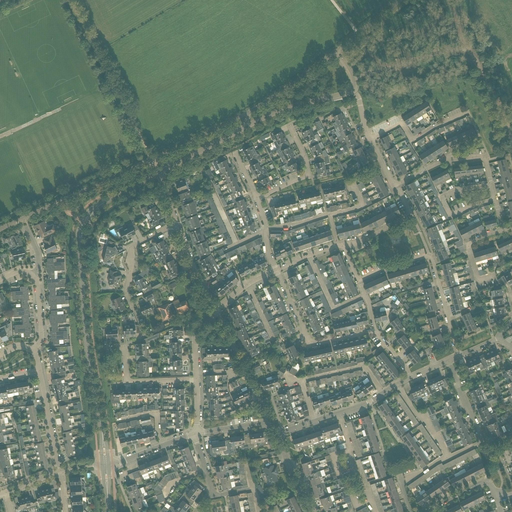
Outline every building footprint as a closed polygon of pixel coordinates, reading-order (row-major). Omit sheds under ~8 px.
[(425,101),(423,102),(424,104),(421,105),(426,113),(431,110),(425,101)] [(426,113),(421,105),(419,107),(418,106),(416,107),(421,116),(426,113)] [(421,116),(416,107),(413,109),(414,110),(412,112),(417,119),(421,116)] [(338,115),(336,112),(331,115),(332,118),(333,117),(336,122),(345,118),(343,115),(342,116),(341,113),(338,115)] [(417,119),(412,112),(409,113),(408,112),(406,113),(412,122),(417,119)] [(412,122),(406,113),(404,115),(405,116),(402,118),(407,125),(412,122)] [(347,122),(345,118),(336,122),(338,127),(347,122)] [(345,130),(348,128),(347,126),(348,125),(347,122),(338,127),(335,128),(337,131),(335,132),(337,137),(346,133),(345,130)] [(313,134),(311,131),(313,130),(311,128),(310,126),(305,128),(306,131),(303,133),(304,135),(303,136),(304,138),(313,134)] [(472,126),(467,128),(470,136),(473,135),(474,136),(476,135),(472,126)] [(470,136),(467,128),(461,130),(466,140),(468,139),(467,138),(470,136)] [(271,134),(273,136),(274,136),(276,141),(285,136),(284,134),(283,134),(281,132),(279,133),(278,130),(271,134)] [(466,140),(461,130),(456,133),(460,141),(463,140),(463,141),(466,140)] [(352,136),(351,134),(348,135),(346,133),(337,137),(340,142),(345,140),(346,142),(355,138),(354,135),(352,136)] [(460,141),(456,133),(451,135),(455,145),(458,144),(457,142),(460,141)] [(317,134),(314,136),(313,134),(304,138),(305,141),(306,140),(308,143),(311,141),(312,144),(318,141),(320,139),(318,135),(317,134)] [(391,141),(391,140),(388,135),(380,140),(382,142),(380,143),(381,146),(391,141)] [(455,145),(451,135),(446,138),(447,141),(449,146),(452,144),(453,146),(455,145)] [(286,139),(285,136),(276,141),(273,142),(277,150),(279,149),(284,146),(283,144),(286,142),(285,139),(286,139)] [(356,140),(355,138),(346,142),(347,145),(342,148),(345,152),(349,150),(354,148),(353,145),(356,143),(355,141),(356,140)] [(321,143),(319,144),(318,141),(312,144),(314,146),(310,148),(311,150),(310,151),(312,154),(320,149),(324,147),(321,143)] [(394,146),(391,141),(381,146),(383,148),(384,147),(386,150),(390,148),(394,146)] [(448,148),(445,144),(443,141),(438,144),(444,153),(446,152),(445,150),(448,148)] [(253,146),(251,147),(250,144),(245,147),(246,150),(243,151),(244,154),(243,155),(244,157),(253,153),(256,151),(253,146)] [(444,153),(438,144),(434,147),(438,155),(441,153),(442,154),(444,153)] [(286,149),(284,146),(279,149),(277,150),(276,150),(279,155),(282,153),(284,156),(293,152),(292,149),(290,150),(289,147),(286,149)] [(362,147),(358,149),(353,152),(355,157),(363,153),(362,150),(363,149),(362,147)] [(394,147),(389,150),(385,152),(386,155),(388,154),(389,157),(397,153),(394,147)] [(438,155),(434,147),(429,150),(434,159),(437,158),(436,156),(438,155)] [(328,156),(325,150),(322,152),(320,149),(312,154),(313,156),(314,155),(315,158),(317,157),(319,160),(324,158),(328,156)] [(434,159),(429,150),(424,153),(429,161),(431,159),(432,161),(434,159)] [(257,154),(256,151),(253,153),(244,157),(245,160),(246,159),(248,161),(251,160),(252,162),(258,160),(261,158),(259,154),(257,154)] [(294,154),(293,152),(284,156),(286,161),(285,161),(287,164),(292,161),(291,159),(294,157),(293,155),(294,154)] [(358,162),(367,157),(366,155),(365,155),(363,153),(355,157),(358,162)] [(399,158),(397,153),(389,157),(390,159),(389,160),(390,162),(399,158)] [(429,161),(424,153),(419,157),(425,165),(427,164),(426,163),(429,161)] [(325,164),(330,163),(328,156),(324,158),(319,160),(320,163),(315,164),(316,167),(315,167),(316,170),(325,168),(325,164)] [(368,159),(367,157),(358,162),(360,167),(368,163),(367,160),(368,159)] [(402,163),(399,158),(390,162),(391,165),(393,164),(394,167),(402,163)] [(214,163),(216,166),(217,168),(218,171),(221,169),(228,166),(227,163),(229,162),(227,159),(221,163),(220,160),(214,163)] [(259,162),(261,161),(260,159),(258,160),(252,162),(254,165),(250,167),(252,169),(250,170),(252,172),(260,168),(258,163),(259,162)] [(284,166),(283,166),(285,171),(286,171),(289,169),(291,172),(291,173),(291,174),(298,171),(300,171),(298,168),(299,168),(298,165),(297,166),(296,163),(293,164),(292,161),(287,164),(284,165),(284,166)] [(395,170),(394,170),(395,173),(405,168),(408,166),(405,161),(402,163),(394,167),(395,170)] [(510,167),(509,164),(499,167),(500,173),(509,170),(508,167),(510,167)] [(220,175),(232,169),(231,167),(229,168),(228,166),(221,169),(222,172),(219,173),(220,175)] [(268,174),(266,169),(262,171),(260,168),(252,172),(253,175),(254,174),(255,177),(257,176),(259,178),(265,175),(268,174)] [(329,169),(327,170),(326,170),(325,168),(316,170),(316,172),(317,172),(318,175),(322,174),(322,177),(328,175),(331,175),(329,169)] [(407,173),(405,169),(405,168),(395,173),(396,175),(398,174),(399,177),(407,173)] [(233,172),(232,169),(220,175),(222,177),(224,176),(226,179),(233,175),(231,173),(233,172)] [(451,179),(449,175),(447,171),(444,172),(443,171),(441,172),(446,181),(451,179)] [(446,181),(441,172),(439,173),(439,174),(437,176),(441,184),(446,181)] [(269,177),(268,174),(265,175),(259,178),(260,181),(258,182),(259,185),(258,185),(259,188),(266,184),(266,186),(272,183),(271,180),(270,181),(268,177),(269,177)] [(373,183),(383,179),(381,176),(380,177),(379,174),(371,178),(373,183)] [(225,185),(237,179),(236,177),(234,178),(233,175),(226,179),(227,181),(224,183),(225,185)] [(441,184),(437,176),(434,177),(433,176),(430,177),(435,187),(441,184)] [(511,178),(511,176),(501,178),(503,184),(511,181),(511,178)] [(181,184),(176,186),(178,192),(182,190),(183,193),(189,191),(188,188),(189,188),(187,182),(189,181),(188,178),(180,181),(181,184)] [(238,181),(237,179),(225,185),(226,187),(229,186),(231,188),(238,185),(236,182),(238,181)] [(384,181),(383,179),(373,183),(376,189),(384,184),(382,182),(384,181)] [(414,182),(406,186),(407,189),(406,190),(407,192),(420,186),(417,180),(414,182)] [(348,192),(347,192),(345,183),(339,185),(341,195),(345,194),(346,197),(349,196),(348,192)] [(378,194),(388,189),(387,187),(385,187),(384,184),(376,189),(378,194)] [(230,195),(242,189),(241,186),(239,187),(238,185),(231,188),(232,191),(229,193),(230,195)] [(420,186),(407,192),(408,195),(409,194),(411,197),(422,191),(420,186)] [(331,197),(328,188),(322,189),(324,199),(328,198),(329,201),(332,200),(331,197)] [(243,191),(242,189),(230,195),(234,203),(236,202),(240,201),(242,200),(240,196),(243,195),(241,192),(243,191)] [(389,191),(388,189),(378,194),(381,199),(389,195),(387,192),(389,191)] [(316,190),(314,191),(316,201),(317,203),(322,202),(320,192),(316,193),(316,190)] [(191,197),(189,191),(183,193),(179,195),(181,201),(187,198),(189,201),(195,199),(194,196),(191,197)] [(421,198),(424,196),(422,191),(411,197),(412,199),(411,200),(412,202),(421,198)] [(427,201),(424,196),(421,198),(412,202),(413,205),(415,204),(416,207),(424,203),(427,201)] [(243,199),(242,200),(240,201),(236,202),(237,205),(234,206),(235,208),(247,204),(247,202),(245,202),(243,199)] [(197,207),(195,200),(183,205),(184,207),(183,208),(184,212),(195,208),(197,207)] [(281,211),(279,201),(277,202),(277,204),(274,205),(275,206),(274,207),(273,206),(270,208),(273,218),(278,216),(278,215),(278,212),(281,211)] [(426,208),(424,203),(416,207),(417,210),(416,210),(417,213),(426,208)] [(248,206),(247,204),(235,208),(236,211),(239,210),(240,212),(247,210),(246,207),(248,206)] [(157,209),(155,206),(150,209),(148,205),(141,209),(145,215),(146,215),(147,218),(159,212),(157,209)] [(395,217),(391,209),(390,206),(385,209),(386,211),(391,221),(393,219),(392,218),(395,217)] [(401,215),(396,206),(391,209),(395,217),(398,215),(399,217),(401,215)] [(198,214),(195,208),(184,212),(186,216),(187,215),(188,218),(196,215),(198,214)] [(429,213),(429,212),(430,212),(430,210),(429,210),(428,209),(427,209),(426,208),(417,213),(418,215),(420,214),(421,217),(429,213)] [(248,213),(247,210),(240,212),(241,215),(238,216),(239,219),(251,214),(250,212),(248,213)] [(391,221),(386,211),(381,214),(385,222),(388,220),(389,222),(391,221)] [(446,215),(445,211),(440,214),(441,217),(444,216),(446,220),(448,219),(446,215)] [(161,215),(159,212),(147,218),(149,221),(148,222),(149,224),(151,228),(159,224),(157,221),(162,218),(160,215),(161,215)] [(432,218),(435,216),(434,215),(431,217),(429,213),(421,217),(422,220),(421,220),(422,223),(432,218)] [(252,217),(251,214),(239,219),(239,221),(243,220),(244,223),(251,220),(250,217),(252,217)] [(385,222),(381,214),(376,216),(381,226),(383,225),(382,223),(385,222)] [(199,221),(196,215),(188,218),(186,218),(187,221),(186,221),(188,225),(199,221)] [(381,226),(376,216),(371,219),(375,227),(378,225),(378,227),(381,226)] [(438,222),(435,216),(432,218),(422,223),(423,225),(425,224),(426,227),(434,223),(435,224),(438,222)] [(492,228),(489,218),(483,220),(486,228),(489,228),(489,229),(492,228)] [(375,227),(371,219),(366,221),(370,231),(373,230),(372,228),(375,227)] [(479,219),(474,222),(474,224),(479,233),(482,232),(481,230),(484,229),(481,225),(480,221),(479,219)] [(242,229),(255,224),(254,222),(252,223),(251,220),(244,223),(245,226),(242,227),(242,229)] [(358,234),(361,233),(358,220),(353,222),(354,225),(356,236),(359,235),(358,234)] [(201,227),(199,221),(188,225),(189,229),(190,229),(191,231),(201,227)] [(370,231),(366,221),(360,224),(362,228),(365,232),(367,231),(368,232),(370,231)] [(56,231),(54,227),(53,225),(47,228),(44,222),(35,226),(37,231),(39,232),(39,233),(38,234),(39,235),(40,234),(42,238),(56,231)] [(256,227),(255,224),(242,229),(243,231),(246,230),(247,233),(244,234),(245,238),(252,235),(250,232),(255,230),(254,228),(256,227)] [(443,229),(440,224),(427,229),(428,232),(427,233),(428,235),(438,231),(443,229)] [(479,233),(474,224),(469,226),(473,234),(476,233),(477,234),(479,233)] [(342,225),(336,227),(337,230),(339,238),(342,237),(343,239),(345,238),(342,228),(342,225)] [(356,236),(354,225),(348,227),(350,236),(353,235),(354,236),(356,236)] [(123,227),(118,229),(120,232),(123,238),(124,241),(131,237),(135,235),(136,235),(132,226),(125,230),(123,227)] [(473,234),(469,226),(464,229),(469,238),(471,237),(471,236),(473,234)] [(201,227),(191,231),(190,231),(191,234),(190,235),(191,239),(202,234),(202,235),(204,234),(202,227),(201,227)] [(469,238),(464,229),(459,231),(463,239),(466,238),(467,239),(469,238)] [(333,239),(330,231),(325,233),(328,243),(331,242),(330,240),(333,239)] [(440,237),(438,231),(428,235),(429,238),(430,237),(432,240),(440,237)] [(11,233),(1,237),(4,243),(7,242),(8,241),(10,247),(11,247),(12,247),(14,246),(18,245),(18,246),(22,244),(18,235),(14,236),(14,235),(12,236),(11,233)] [(328,243),(325,233),(320,235),(322,243),(325,242),(326,244),(328,243)] [(204,240),(202,235),(202,234),(191,239),(193,243),(194,242),(195,245),(196,244),(205,241),(204,240)] [(312,247),(309,238),(308,235),(302,237),(303,238),(303,240),(304,242),(307,250),(309,249),(309,248),(312,247)] [(322,243),(320,235),(314,236),(318,246),(320,246),(320,244),(322,243)] [(318,246),(314,236),(309,238),(312,247),(315,246),(315,247),(318,246)] [(51,237),(49,238),(44,240),(46,244),(46,243),(47,245),(44,246),(47,253),(57,249),(53,242),(51,237)] [(442,242),(440,237),(432,240),(433,243),(431,243),(432,246),(442,242)] [(304,242),(303,240),(303,238),(297,240),(298,242),(301,250),(304,249),(304,251),(307,250),(304,242)] [(155,252),(167,246),(166,244),(165,244),(163,241),(159,243),(158,240),(152,243),(154,246),(153,247),(155,252)] [(206,240),(205,241),(196,244),(197,247),(196,247),(197,251),(208,247),(206,240)] [(115,243),(110,242),(109,241),(103,262),(104,262),(107,263),(107,260),(113,261),(115,256),(119,253),(118,252),(118,251),(115,247),(116,244),(115,243)] [(511,249),(508,241),(505,243),(504,241),(502,242),(506,252),(511,249)] [(293,253),(291,248),(290,246),(292,245),(290,242),(286,244),(283,245),(284,248),(288,255),(293,253)] [(301,250),(298,242),(292,244),(296,254),(298,253),(298,251),(301,250)] [(444,247),(442,242),(432,246),(433,248),(435,248),(436,250),(444,247)] [(506,252),(502,242),(500,243),(500,245),(497,246),(501,254),(506,252)] [(284,248),(283,245),(280,246),(282,249),(279,250),(283,258),(288,255),(284,248)] [(165,254),(169,252),(167,249),(169,248),(167,246),(155,252),(157,256),(158,255),(161,261),(167,258),(167,257),(165,254)] [(498,256),(497,252),(495,247),(492,248),(492,246),(489,247),(492,257),(498,256)] [(211,254),(208,247),(197,251),(199,255),(200,255),(201,258),(211,254)] [(446,252),(444,247),(436,250),(437,253),(436,254),(437,256),(446,252)] [(492,257),(489,247),(487,248),(487,249),(484,250),(487,259),(492,257)] [(23,248),(18,249),(10,251),(11,254),(12,254),(14,261),(25,258),(23,248)] [(283,258),(279,250),(278,248),(275,249),(277,252),(274,253),(277,260),(283,258)] [(237,255),(235,250),(228,253),(230,258),(237,255)] [(481,261),(478,250),(476,251),(476,253),(473,254),(476,262),(481,261)] [(487,259),(484,250),(481,251),(481,250),(478,250),(481,261),(487,259)] [(448,258),(446,253),(446,252),(437,256),(437,259),(439,258),(440,261),(448,258)] [(331,257),(333,261),(333,262),(343,258),(342,256),(340,256),(339,253),(331,257)] [(202,267),(214,260),(211,255),(200,262),(202,264),(201,265),(202,267)] [(267,265),(265,260),(266,260),(264,255),(260,256),(261,259),(259,260),(262,268),(267,265)] [(257,257),(252,259),(253,263),(254,264),(257,270),(262,268),(260,264),(259,260),(257,257)] [(46,262),(46,264),(46,268),(65,266),(64,262),(54,263),(54,258),(47,259),(47,262),(46,262)] [(177,265),(177,264),(176,263),(175,263),(173,260),(169,262),(167,258),(161,261),(163,266),(166,265),(168,270),(177,265)] [(344,260),(343,258),(333,262),(331,263),(333,269),(333,268),(344,264),(342,261),(344,260)] [(206,271),(216,265),(217,265),(214,260),(202,267),(203,269),(205,269),(206,271)] [(428,272),(426,264),(425,262),(423,263),(423,264),(420,265),(423,274),(428,272)] [(252,273),(248,265),(247,263),(242,265),(243,268),(247,275),(252,273)] [(257,270),(254,264),(253,263),(248,265),(252,273),(257,270)] [(338,273),(348,268),(346,266),(345,267),(344,264),(333,268),(334,270),(334,271),(335,273),(336,274),(338,273)] [(423,274),(420,265),(417,266),(417,264),(414,265),(417,275),(423,274)] [(178,267),(177,265),(168,270),(170,273),(168,274),(169,276),(171,279),(177,276),(175,273),(179,271),(177,268),(178,267)] [(216,272),(218,271),(218,270),(218,269),(219,269),(216,265),(206,271),(208,274),(207,275),(208,277),(216,272)] [(417,275),(414,265),(412,266),(412,267),(409,268),(412,277),(417,275)] [(65,271),(65,266),(46,268),(47,273),(48,273),(48,276),(55,275),(55,271),(65,271)] [(247,275),(243,268),(238,270),(241,277),(247,275)] [(349,271),(348,268),(338,273),(336,274),(335,274),(337,279),(340,278),(348,274),(347,271),(349,271)] [(407,278),(403,268),(401,269),(401,271),(398,271),(401,280),(407,278)] [(412,277),(409,268),(406,269),(406,268),(403,268),(407,278),(412,277)] [(455,268),(451,268),(443,271),(444,276),(453,274),(456,273),(455,268)] [(120,283),(122,276),(116,275),(117,271),(112,270),(110,270),(108,282),(110,282),(109,287),(113,287),(113,286),(118,287),(119,283),(120,283)] [(289,279),(291,284),(299,280),(296,275),(299,274),(297,270),(290,273),(292,277),(289,279)] [(401,280),(398,271),(395,272),(395,271),(393,272),(396,282),(401,280)] [(143,278),(145,277),(143,272),(137,275),(139,280),(135,282),(139,292),(144,289),(148,287),(143,278)] [(396,282),(393,272),(390,272),(391,274),(387,275),(390,283),(396,282)] [(511,284),(511,279),(509,275),(508,273),(501,277),(501,278),(497,280),(498,284),(503,283),(504,283),(507,282),(509,286),(511,284)] [(350,277),(348,274),(340,278),(343,283),(352,279),(351,276),(350,277)] [(55,280),(55,275),(48,276),(49,279),(47,279),(47,284),(66,283),(66,279),(55,280)] [(239,281),(236,277),(234,275),(229,278),(235,286),(237,284),(236,283),(239,281)] [(235,286),(229,278),(227,281),(223,276),(221,277),(221,278),(222,279),(225,282),(230,288),(233,286),(233,287),(235,286)] [(389,284),(387,280),(385,276),(382,277),(381,276),(379,277),(383,286),(389,284)] [(383,286),(379,277),(377,278),(377,279),(375,281),(378,289),(383,286)] [(303,282),(302,279),(299,280),(291,284),(294,289),(301,286),(300,283),(303,282)] [(353,281),(352,279),(343,283),(345,288),(353,285),(352,282),(353,281)] [(378,289),(375,281),(372,282),(371,280),(369,281),(373,291),(378,289)] [(151,285),(153,290),(161,286),(159,281),(151,285)] [(373,291),(369,281),(366,283),(367,284),(364,285),(368,294),(373,291)] [(230,288),(225,282),(220,286),(226,293),(228,291),(227,290),(230,288)] [(66,287),(66,283),(47,284),(48,290),(49,290),(50,293),(56,292),(56,288),(66,287)] [(304,284),(301,286),(294,289),(296,294),(304,291),(307,289),(304,284)] [(347,293),(357,289),(356,287),(354,287),(353,285),(345,288),(343,289),(345,294),(347,293)] [(226,293),(220,286),(214,291),(218,296),(220,294),(221,296),(224,294),(225,295),(226,293)] [(267,289),(269,294),(277,291),(274,286),(267,289)] [(427,289),(426,286),(420,287),(421,291),(423,290),(425,295),(433,293),(432,287),(427,289)] [(504,295),(503,293),(504,293),(504,290),(503,290),(503,289),(501,290),(500,286),(496,287),(493,288),(493,291),(491,291),(491,296),(490,296),(491,301),(493,300),(499,299),(499,296),(504,295)] [(26,287),(20,287),(20,291),(10,292),(10,296),(12,296),(28,295),(28,290),(27,290),(26,287)] [(358,291),(357,289),(347,293),(345,294),(344,295),(345,297),(346,297),(347,300),(358,295),(357,292),(358,291)] [(154,301),(154,296),(152,291),(147,294),(143,296),(145,300),(147,305),(140,308),(143,315),(148,314),(153,311),(149,302),(151,301),(154,301)] [(279,296),(277,291),(269,294),(272,300),(279,296)] [(306,296),(304,291),(296,294),(299,300),(306,296)] [(56,296),(56,292),(50,293),(50,296),(48,296),(49,301),(65,300),(65,296),(56,296)] [(29,300),(28,295),(12,296),(12,300),(21,300),(21,304),(28,303),(27,300),(29,300)] [(310,302),(309,300),(312,298),(311,295),(300,301),(303,306),(310,302)] [(274,305),(282,301),(279,296),(272,300),(267,302),(268,305),(270,304),(274,303),(274,305)] [(120,297),(116,299),(112,301),(117,313),(125,309),(120,297)] [(499,305),(504,304),(503,298),(499,299),(493,300),(494,306),(492,306),(493,308),(491,308),(491,310),(493,309),(495,309),(500,308),(499,305)] [(65,300),(49,301),(49,306),(50,306),(51,310),(57,309),(61,309),(61,305),(65,304),(65,300)] [(178,300),(173,302),(174,303),(169,305),(168,303),(156,308),(161,321),(164,320),(173,316),(173,315),(177,314),(178,315),(190,310),(186,301),(179,304),(178,300)] [(284,306),(282,301),(274,305),(272,306),(274,311),(277,310),(284,306)] [(313,308),(310,302),(303,306),(305,311),(313,308)] [(28,307),(28,303),(21,304),(21,308),(11,309),(11,313),(13,313),(30,312),(29,306),(28,307)] [(239,311),(237,306),(239,305),(237,303),(232,306),(233,308),(229,310),(231,313),(229,313),(230,315),(239,311)] [(464,309),(463,303),(454,305),(456,311),(460,310),(461,313),(467,310),(466,308),(464,309)] [(438,310),(436,304),(428,307),(429,312),(427,313),(428,316),(433,314),(433,311),(438,310)] [(287,312),(284,306),(277,310),(279,315),(287,312)] [(316,306),(313,308),(305,311),(308,316),(315,313),(318,311),(317,309),(317,308),(316,306)] [(505,307),(500,308),(495,309),(493,309),(494,315),(494,318),(501,317),(501,314),(506,313),(505,307)] [(468,313),(467,310),(461,313),(462,316),(461,316),(464,322),(472,318),(470,312),(468,313)] [(50,314),(50,320),(66,319),(66,314),(57,315),(57,311),(51,311),(51,314),(50,314)] [(242,316),(239,311),(230,315),(231,318),(233,317),(234,320),(242,316)] [(320,316),(318,311),(315,313),(308,316),(310,321),(320,316)] [(30,317),(30,312),(13,313),(14,317),(22,317),(22,321),(29,320),(29,317),(30,317)] [(289,319),(286,313),(279,317),(282,322),(289,319)] [(368,324),(367,316),(364,316),(363,313),(360,314),(361,317),(363,325),(368,324)] [(363,325),(361,317),(360,314),(355,315),(355,317),(355,320),(356,320),(357,326),(363,325)] [(434,317),(433,314),(428,316),(428,319),(427,319),(429,325),(437,322),(436,317),(434,317)] [(244,322),(242,316),(234,320),(236,323),(234,324),(235,326),(244,322)] [(312,327),(323,322),(320,316),(310,321),(309,322),(312,327)] [(356,320),(355,320),(355,317),(349,318),(350,321),(352,329),(358,327),(357,326),(356,320)] [(399,323),(400,322),(397,318),(390,323),(394,328),(399,323)] [(474,323),(472,318),(464,322),(466,327),(474,323)] [(67,323),(66,319),(50,320),(50,325),(52,325),(52,328),(58,328),(58,323),(67,323)] [(291,324),(289,319),(282,322),(284,327),(291,324)] [(29,323),(29,320),(22,321),(23,325),(14,325),(14,330),(31,329),(30,323),(29,323)] [(247,327),(244,322),(235,326),(236,328),(238,327),(239,330),(244,328),(247,327)] [(325,327),(323,322),(312,327),(314,332),(319,330),(320,333),(326,330),(324,327),(325,327)] [(394,328),(393,328),(397,333),(398,332),(400,335),(404,331),(402,328),(404,327),(400,322),(399,323),(394,328)] [(439,328),(437,322),(429,325),(430,330),(431,330),(432,333),(438,331),(437,329),(439,328)] [(477,328),(474,323),(466,327),(469,332),(473,330),(475,333),(480,330),(479,328),(477,328)] [(294,329),(291,324),(284,327),(287,333),(284,334),(282,335),(283,338),(285,337),(291,334),(289,332),(294,329)] [(11,336),(11,327),(8,328),(7,325),(0,328),(0,340),(1,340),(2,342),(4,341),(5,342),(8,340),(7,338),(11,336)] [(142,333),(138,325),(129,326),(130,328),(130,337),(136,337),(136,333),(142,333)] [(121,334),(121,326),(118,327),(118,326),(116,326),(115,327),(115,328),(112,328),(112,331),(113,341),(119,340),(118,335),(121,334)] [(130,337),(130,328),(129,326),(121,326),(121,334),(124,334),(124,338),(126,338),(126,339),(130,338),(130,337)] [(165,336),(165,340),(169,340),(178,339),(177,336),(183,336),(183,330),(180,330),(180,327),(179,326),(170,330),(169,330),(170,330),(171,336),(165,336)] [(59,332),(58,328),(52,328),(52,331),(51,331),(51,337),(67,335),(67,331),(59,332)] [(247,333),(244,328),(239,330),(237,331),(238,335),(237,335),(238,337),(247,333)] [(31,334),(31,329),(14,330),(15,334),(23,333),(24,338),(30,337),(30,334),(31,334)] [(113,341),(112,331),(108,331),(108,329),(103,329),(103,338),(107,337),(107,341),(113,341)] [(406,334),(404,331),(400,335),(401,337),(397,341),(401,345),(407,340),(408,340),(404,335),(406,334)] [(438,334),(438,331),(432,333),(433,337),(432,337),(435,343),(443,339),(440,334),(438,334)] [(249,338),(247,333),(238,337),(239,339),(240,339),(242,342),(249,338)] [(67,335),(51,337),(51,342),(53,342),(53,345),(55,345),(55,346),(60,346),(60,344),(59,340),(68,340),(67,335)] [(148,350),(148,342),(150,341),(149,337),(143,340),(143,344),(136,344),(136,345),(135,345),(135,349),(136,349),(136,350),(148,350)] [(243,348),(254,342),(255,342),(252,337),(249,338),(242,342),(243,345),(242,345),(243,348)] [(182,348),(182,342),(176,342),(176,340),(178,339),(169,340),(170,348),(172,348),(182,348)] [(445,345),(443,339),(435,343),(437,348),(445,345)] [(411,345),(407,340),(401,345),(404,350),(406,349),(408,351),(412,347),(410,345),(411,345)] [(257,351),(255,346),(256,346),(254,342),(243,348),(244,350),(245,349),(247,352),(248,352),(250,354),(252,353),(257,351)] [(282,348),(284,351),(286,350),(288,355),(296,351),(294,346),(289,348),(288,345),(282,348)] [(61,352),(60,350),(60,347),(52,348),(52,351),(49,352),(50,355),(49,355),(49,358),(58,356),(58,353),(60,353),(61,352)] [(414,350),(412,347),(408,351),(410,353),(406,356),(410,360),(417,355),(413,350),(414,350)] [(182,354),(182,348),(172,348),(170,348),(170,358),(176,357),(176,354),(182,354)] [(212,358),(212,348),(209,348),(209,350),(206,350),(206,354),(202,354),(202,360),(207,360),(212,360),(212,358)] [(234,353),(233,353),(229,353),(229,349),(226,349),(226,348),(223,348),(224,357),(229,357),(229,359),(233,359),(233,358),(236,358),(234,353)] [(495,349),(489,352),(494,361),(497,360),(498,362),(503,360),(500,352),(497,353),(495,349)] [(148,358),(148,353),(148,350),(136,350),(136,351),(135,351),(136,355),(137,355),(137,356),(142,356),(142,359),(148,358)] [(299,356),(296,351),(288,355),(290,360),(299,356)] [(379,362),(386,357),(382,352),(376,358),(379,362)] [(494,361),(489,352),(483,354),(485,359),(483,360),(486,368),(491,365),(490,362),(494,361)] [(421,360),(418,356),(417,355),(410,360),(414,365),(421,360)] [(176,360),(176,357),(170,358),(170,363),(172,363),(172,366),(182,366),(182,360),(176,360)] [(383,367),(390,361),(386,357),(379,362),(383,367)] [(486,368),(483,360),(480,361),(478,357),(472,360),(476,369),(480,367),(481,370),(486,368)] [(149,364),(149,362),(152,362),(152,358),(148,358),(142,359),(142,362),(137,362),(137,364),(136,364),(136,368),(149,367),(149,364)] [(476,369),(472,360),(466,362),(468,366),(465,368),(469,375),(474,373),(473,370),(476,369)] [(386,371),(393,366),(390,361),(383,367),(386,371)] [(61,369),(61,366),(51,368),(52,371),(53,370),(53,373),(58,372),(59,375),(65,374),(66,374),(66,371),(63,371),(63,369),(61,369)] [(183,372),(182,366),(172,366),(173,370),(170,370),(171,376),(177,375),(177,372),(183,372)] [(390,376),(397,370),(393,366),(386,371),(390,376)] [(149,376),(149,371),(149,367),(136,368),(136,372),(137,372),(137,374),(141,373),(141,377),(149,376)] [(283,376),(286,371),(281,368),(278,373),(283,376)] [(401,375),(397,370),(390,376),(394,380),(401,375)] [(65,380),(64,378),(66,377),(65,374),(59,375),(60,378),(52,380),(53,383),(52,383),(53,385),(62,384),(61,381),(65,380)] [(281,387),(278,378),(276,379),(275,376),(271,377),(272,380),(275,387),(278,386),(278,388),(281,387)] [(448,386),(445,379),(442,380),(440,376),(434,379),(438,387),(440,391),(441,392),(444,391),(443,389),(448,386)] [(438,387),(434,379),(428,381),(431,387),(428,388),(431,394),(436,392),(434,388),(438,387)] [(270,391),(267,381),(264,382),(263,380),(257,382),(259,388),(263,387),(264,391),(267,390),(268,391),(270,391)] [(275,387),(272,380),(267,381),(270,391),(272,390),(272,388),(275,387)] [(369,392),(365,385),(362,381),(357,385),(360,388),(365,396),(367,394),(366,393),(369,392)] [(369,381),(365,384),(365,385),(369,392),(372,390),(373,391),(375,389),(369,381)] [(31,382),(28,383),(28,382),(22,383),(23,391),(27,390),(27,393),(33,392),(31,382)] [(431,394),(428,388),(427,387),(425,388),(423,384),(417,386),(420,395),(422,398),(431,394)] [(480,391),(483,390),(482,387),(481,384),(477,386),(474,387),(476,390),(470,392),(472,398),(482,394),(480,391)] [(420,395),(417,386),(411,389),(413,394),(410,395),(413,402),(419,399),(417,396),(420,395)] [(250,395),(253,394),(250,388),(247,389),(248,391),(246,392),(246,391),(245,391),(242,392),(243,394),(247,402),(249,401),(249,400),(252,399),(250,395)] [(365,396),(360,388),(355,391),(360,398),(363,396),(363,397),(365,396)] [(292,397),(289,390),(286,391),(284,392),(284,393),(278,395),(279,397),(280,397),(282,400),(292,397)] [(111,393),(111,400),(112,404),(120,403),(120,400),(120,391),(119,391),(116,392),(116,391),(115,391),(114,391),(114,393),(111,393)] [(354,399),(352,394),(351,391),(346,393),(349,402),(351,401),(351,400),(354,399)] [(241,404),(238,396),(237,393),(231,396),(234,403),(237,407),(239,406),(238,405),(241,404)] [(349,402),(346,393),(340,394),(343,402),(346,401),(347,402),(349,402)] [(482,394),(472,398),(475,404),(481,402),(482,404),(488,402),(486,396),(484,393),(482,394)] [(64,397),(64,394),(55,396),(55,398),(56,398),(57,401),(59,401),(59,404),(67,402),(69,402),(68,399),(67,399),(66,397),(64,397)] [(247,402),(243,394),(238,396),(241,404),(244,402),(245,403),(247,402)] [(338,405),(335,396),(334,394),(329,396),(330,398),(329,398),(332,405),(332,406),(333,407),(338,405)] [(343,402),(340,394),(335,396),(338,405),(340,405),(340,403),(343,402)] [(330,398),(329,396),(326,397),(325,395),(323,395),(323,398),(326,405),(329,404),(329,405),(332,405),(329,398),(330,398)] [(294,402),(293,399),(292,397),(282,400),(283,403),(281,404),(282,406),(291,403),(294,402)] [(457,403),(456,401),(453,402),(451,397),(444,400),(446,406),(444,407),(444,409),(457,403)] [(326,405),(323,398),(318,399),(321,408),(323,408),(323,406),(326,405)] [(321,408),(318,399),(312,401),(315,409),(318,408),(318,409),(321,408)] [(294,402),(291,403),(282,406),(283,408),(284,408),(285,411),(293,409),(293,408),(295,408),(294,402)] [(381,413),(389,407),(385,402),(378,407),(380,410),(379,411),(381,413)] [(488,412),(487,409),(491,407),(488,402),(482,404),(483,407),(478,410),(480,416),(488,412)] [(457,410),(455,407),(458,405),(457,403),(444,409),(443,409),(446,415),(449,413),(457,410)] [(426,409),(426,410),(429,416),(434,413),(435,413),(434,413),(432,411),(433,410),(431,406),(430,407),(429,407),(427,408),(426,409)] [(295,414),(294,411),(297,410),(296,407),(295,408),(293,408),(293,409),(285,411),(286,414),(285,415),(286,417),(295,414)] [(392,412),(389,407),(381,413),(382,415),(383,414),(385,417),(392,412)] [(452,418),(462,414),(461,412),(458,413),(457,410),(449,413),(452,418)] [(388,423),(395,417),(392,412),(385,417),(387,420),(386,421),(388,423)] [(497,417),(495,413),(490,415),(488,412),(480,416),(483,422),(490,418),(491,421),(497,418),(497,417)] [(297,414),(295,414),(286,417),(286,419),(288,419),(289,422),(291,422),(291,423),(300,420),(299,418),(298,416),(298,417),(297,414)] [(463,416),(462,414),(452,418),(454,424),(462,421),(460,418),(463,416)] [(73,416),(70,417),(62,418),(62,422),(62,424),(71,423),(74,422),(73,416)] [(360,417),(363,424),(372,421),(371,419),(370,419),(368,416),(365,417),(365,416),(360,417)] [(399,422),(395,417),(388,423),(389,425),(390,424),(392,427),(399,422)] [(499,428),(497,425),(500,424),(499,422),(497,418),(491,421),(492,424),(487,426),(489,432),(499,428)] [(372,424),(372,421),(363,424),(365,430),(372,427),(371,424),(372,424)] [(457,429),(467,425),(466,422),(463,424),(462,421),(454,424),(457,429)] [(394,432),(402,427),(399,422),(392,427),(394,430),(393,430),(394,432)] [(341,432),(340,428),(338,423),(332,425),(336,436),(339,435),(340,436),(344,435),(342,431),(341,432)] [(336,436),(332,425),(326,427),(329,435),(330,438),(336,436)] [(468,427),(467,425),(457,429),(459,435),(468,431),(467,428),(468,427)] [(329,435),(326,427),(321,429),(321,431),(324,437),(324,439),(325,440),(330,438),(329,435)] [(373,431),(372,427),(365,430),(366,436),(375,433),(375,430),(373,431)] [(406,432),(402,427),(394,432),(396,434),(397,434),(399,437),(406,432)] [(505,436),(503,431),(501,427),(499,428),(489,432),(492,438),(496,436),(497,439),(505,436)] [(324,437),(321,431),(321,429),(317,431),(317,432),(316,433),(318,441),(322,440),(324,439),(324,437)] [(470,434),(468,431),(459,435),(462,440),(472,436),(471,433),(470,434)] [(267,435),(266,435),(263,435),(263,433),(257,434),(258,443),(261,442),(262,446),(268,445),(267,435)] [(318,441),(316,433),(310,435),(313,443),(318,441)] [(376,435),(375,433),(366,436),(368,441),(376,439),(375,435),(376,435)] [(404,443),(412,438),(408,433),(402,437),(404,440),(403,441),(404,443)] [(258,443),(257,434),(250,435),(250,438),(247,438),(249,447),(254,447),(254,443),(258,443)] [(3,435),(0,435),(0,441),(1,442),(2,445),(7,444),(10,443),(10,440),(7,440),(6,435),(5,435),(3,435)] [(313,443),(310,435),(304,436),(307,445),(313,443)] [(249,447),(247,438),(244,439),(244,436),(237,437),(239,446),(241,445),(242,445),(243,448),(249,447)] [(307,445),(304,436),(299,438),(301,447),(307,445)] [(473,438),(472,436),(462,440),(464,446),(472,443),(470,439),(473,438)] [(239,446),(237,437),(231,438),(231,444),(229,444),(230,453),(234,452),(234,446),(239,446)] [(301,447),(299,438),(293,440),(296,449),(301,447)] [(415,443),(412,438),(404,443),(405,445),(406,444),(408,447),(415,443)] [(377,442),(376,439),(368,441),(370,447),(379,444),(378,442),(377,442)] [(230,453),(229,444),(226,444),(225,441),(218,442),(220,451),(223,450),(224,454),(230,453)] [(220,451),(218,442),(212,443),(212,446),(209,447),(210,456),(215,456),(216,451),(220,451)] [(411,453),(419,448),(415,443),(408,447),(411,450),(409,451),(411,453)] [(0,455),(8,454),(7,448),(12,447),(12,444),(2,446),(3,449),(0,449),(0,455)] [(380,446),(379,444),(370,447),(372,453),(375,452),(380,450),(379,447),(380,446)] [(455,450),(453,444),(447,447),(450,453),(455,450)] [(180,450),(182,455),(182,456),(190,453),(188,447),(180,450)] [(511,447),(510,448),(500,453),(502,455),(504,454),(505,457),(511,454),(511,447)] [(422,453),(419,448),(411,453),(412,455),(413,454),(415,457),(422,453)] [(193,458),(190,453),(182,456),(184,462),(193,458)] [(380,456),(379,453),(371,455),(373,461),(382,458),(381,456),(380,456)] [(418,463),(425,457),(422,453),(415,457),(417,460),(416,461),(418,463)] [(511,460),(511,454),(505,457),(503,458),(504,461),(506,460),(508,463),(511,460)] [(170,463),(169,460),(167,455),(161,458),(164,466),(170,463)] [(429,462),(425,457),(418,463),(419,465),(420,464),(422,467),(429,462)] [(164,466),(161,458),(155,460),(159,468),(162,467),(163,469),(165,468),(164,466)] [(195,464),(193,458),(184,462),(181,463),(183,468),(195,464)] [(382,460),(382,458),(373,461),(375,467),(382,464),(381,461),(382,460)] [(159,468),(155,460),(150,462),(155,474),(157,473),(155,469),(159,468)] [(312,467),(311,464),(315,463),(314,460),(310,461),(302,464),(303,468),(301,468),(302,471),(312,467)] [(155,474),(150,462),(144,464),(147,472),(149,476),(155,474)] [(445,470),(443,465),(441,463),(434,468),(437,472),(439,470),(441,472),(445,470)] [(149,476),(147,472),(144,464),(139,466),(140,470),(137,471),(140,477),(142,476),(143,478),(149,476)] [(197,470),(195,464),(183,468),(186,474),(197,470)] [(229,468),(229,464),(227,464),(222,465),(215,467),(217,473),(228,470),(228,468),(229,468)] [(383,468),(382,464),(375,467),(377,473),(385,470),(385,467),(383,468)] [(482,464),(478,466),(477,466),(481,475),(483,474),(482,473),(486,471),(482,464)] [(265,473),(269,486),(273,485),(272,483),(278,481),(276,475),(277,475),(276,474),(278,473),(277,467),(274,468),(273,466),(263,468),(265,473)] [(481,475),(477,466),(471,469),(475,476),(478,475),(479,476),(481,475)] [(314,473),(312,467),(302,471),(303,473),(304,472),(306,476),(307,475),(308,475),(314,473)] [(475,476),(471,469),(466,472),(470,480),(472,479),(472,478),(475,476)] [(14,470),(11,471),(3,473),(4,478),(8,477),(9,481),(15,479),(14,476),(15,476),(14,470)] [(230,476),(229,473),(228,470),(217,473),(218,479),(221,478),(227,477),(230,476)] [(386,472),(385,470),(377,473),(378,478),(386,476),(385,472),(386,472)] [(320,471),(317,472),(314,473),(308,475),(307,475),(309,481),(319,477),(322,477),(320,471)] [(470,480),(466,472),(461,475),(464,482),(467,480),(468,481),(470,480)] [(459,486),(455,477),(454,475),(446,479),(448,482),(450,481),(453,487),(457,486),(457,487),(459,486)] [(464,482),(461,475),(455,477),(459,486),(462,485),(461,483),(464,482)] [(85,487),(85,483),(82,481),(81,481),(81,477),(70,478),(71,485),(77,484),(77,488),(82,488),(85,487)] [(324,482),(322,477),(319,477),(309,481),(309,483),(311,483),(312,486),(321,483),(324,482)] [(393,481),(392,478),(384,480),(386,486),(394,483),(394,481),(393,481)] [(450,485),(448,482),(446,479),(445,478),(440,482),(445,489),(447,488),(447,487),(450,485)] [(138,489),(134,479),(130,481),(128,482),(130,486),(127,487),(128,490),(127,491),(128,493),(138,489)] [(232,488),(231,483),(231,482),(222,484),(223,490),(226,489),(227,491),(248,487),(247,479),(240,480),(241,484),(242,484),(243,486),(242,486),(232,488)] [(194,480),(191,484),(193,488),(191,490),(198,496),(202,490),(199,488),(201,486),(204,488),(194,480)] [(445,489),(440,482),(435,485),(440,492),(443,490),(445,489)] [(323,489),(321,483),(312,486),(313,489),(312,490),(312,492),(323,489)] [(395,486),(394,483),(386,486),(388,492),(396,489),(395,486)] [(440,492),(435,485),(430,489),(436,496),(438,494),(437,494),(440,492)] [(48,488),(44,489),(47,498),(48,502),(51,501),(51,500),(57,499),(56,499),(55,492),(52,493),(51,489),(49,489),(48,488)] [(82,491),(82,488),(77,488),(71,488),(72,495),(78,494),(78,498),(83,498),(86,497),(85,493),(83,491),(82,491)] [(140,488),(138,489),(128,493),(129,496),(130,495),(131,498),(142,494),(140,488)] [(326,488),(323,489),(312,492),(313,495),(315,498),(316,498),(325,495),(324,495),(328,493),(326,488)] [(47,498),(44,489),(40,490),(40,491),(38,492),(39,495),(36,495),(37,500),(37,502),(43,501),(43,499),(47,498)] [(397,493),(396,489),(388,492),(390,497),(398,495),(397,492),(397,493)] [(424,489),(419,493),(421,495),(426,503),(428,501),(427,501),(430,499),(426,492),(424,489)] [(436,496),(430,489),(426,492),(430,499),(433,497),(436,496)] [(194,501),(198,496),(191,490),(188,493),(185,492),(182,496),(189,502),(191,499),(194,501)] [(478,493),(476,494),(480,502),(485,499),(481,492),(478,494),(478,493)] [(143,493),(142,494),(131,498),(133,502),(131,502),(132,504),(142,501),(144,500),(143,496),(144,496),(143,493)] [(268,501),(267,494),(260,496),(261,502),(268,501)] [(480,502),(476,494),(473,495),(474,496),(471,497),(474,505),(480,502)] [(399,497),(398,495),(390,497),(392,503),(399,501),(398,497),(399,497)] [(426,503),(421,495),(416,499),(420,506),(423,504),(424,504),(426,503)] [(188,504),(189,502),(182,496),(179,500),(181,503),(179,506),(186,511),(190,506),(188,504)] [(332,502),(330,496),(320,500),(322,505),(323,505),(332,502)] [(28,497),(24,498),(26,506),(29,506),(30,507),(35,506),(33,499),(31,500),(30,497),(28,498),(28,497)] [(297,502),(296,500),(295,500),(294,497),(287,500),(289,506),(297,502)] [(474,505),(471,497),(467,499),(467,498),(465,499),(469,507),(474,505)] [(26,506),(24,498),(20,499),(20,500),(18,500),(19,503),(15,504),(17,510),(23,509),(22,507),(26,506)] [(83,501),(83,498),(78,498),(72,498),(72,505),(78,504),(79,508),(83,507),(83,508),(87,507),(86,503),(84,501),(83,501)] [(469,507),(465,499),(463,501),(460,503),(464,510),(469,507)] [(142,501),(132,504),(133,507),(135,506),(136,510),(137,509),(137,511),(142,511),(144,509),(145,508),(142,501)] [(334,508),(336,507),(337,507),(335,501),(332,502),(323,505),(325,511),(327,510),(334,508)] [(401,504),(399,501),(392,503),(394,509),(402,506),(401,504)] [(299,508),(298,504),(297,502),(289,506),(292,511),(299,508)]
